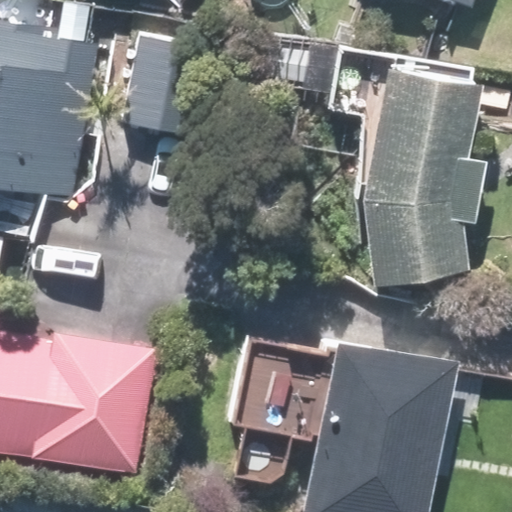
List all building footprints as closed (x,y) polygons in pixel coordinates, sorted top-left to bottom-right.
[(61,18),(0,6),(0,166),(74,180),(101,32),(60,25),(61,18)] [(194,35),(143,26),(127,108),(178,117),(194,35)] [(393,51),(371,182),(379,272),(474,264),(469,212),(481,214),(492,146),(475,143),(488,67),(393,51)] [(0,439),(136,467),(162,341),(57,319),(55,330),(0,318),(0,307),(3,293),(0,292),(0,439)] [(306,511),(310,511),(432,511),(466,348),(344,324),(306,511)]
